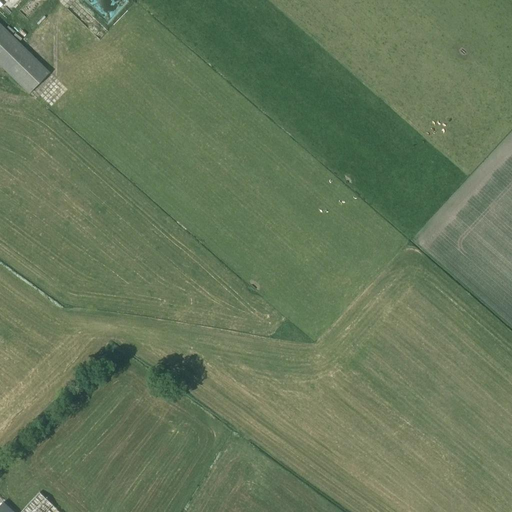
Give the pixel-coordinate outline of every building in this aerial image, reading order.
[(92,20),(86,26),(93,33),(99,28),(92,20)] [(0,24),(0,66),(29,95),(50,73),(0,24)] [(56,99),(51,108),(56,112),(62,102),(56,99)] [(21,511),(59,511),(40,493),(21,511)] [(12,511),(3,503),(0,506),(0,511),(12,511)]
